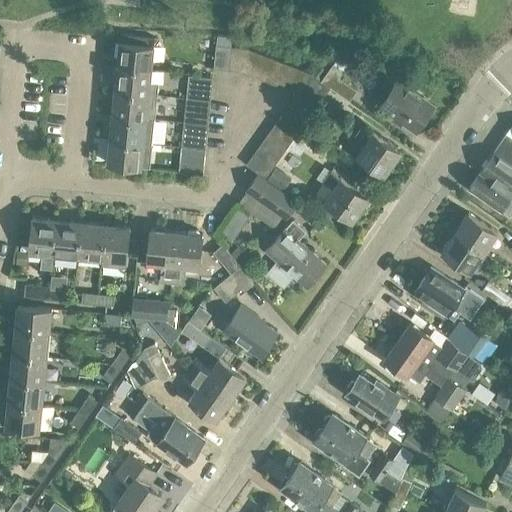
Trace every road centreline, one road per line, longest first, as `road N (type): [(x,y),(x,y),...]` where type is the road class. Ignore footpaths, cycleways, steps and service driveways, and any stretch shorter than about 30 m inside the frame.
road 1 (unclassified): [(198,511),(478,107),(511,77)]
road 2 (residential): [(4,178),(17,44),(84,50),(69,185)]
road 3 (residential): [(213,199),(69,185)]
